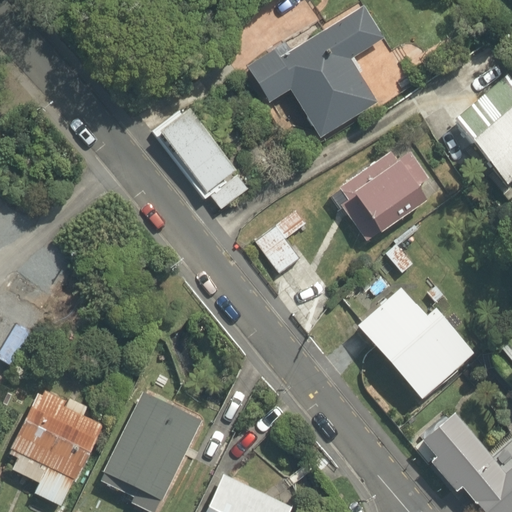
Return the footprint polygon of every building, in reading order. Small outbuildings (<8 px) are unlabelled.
[(343,54),(374,39),(357,4),(229,66),(250,107),(281,92),(305,140),(370,108),(343,54)] [(511,85),(445,138),(485,189),(511,167),(511,85)] [(142,121),(190,196),(196,192),(209,213),(243,190),(182,95),(142,121)] [(383,158),(377,150),(322,189),(362,246),(420,206),(410,191),(425,180),(401,146),(383,158)] [(0,199),(0,235),(12,245),(36,217),(12,197),(6,204),(0,199)] [(279,237),(299,221),(287,206),(246,239),(276,276),(297,260),(279,237)] [(393,236),(375,250),(392,273),(411,259),(393,236)] [(16,285),(0,302),(19,320),(35,302),(16,285)] [(402,313),(380,286),(337,322),(401,399),(459,351),(417,301),(402,313)] [(511,354),(501,364),(511,377),(511,354)] [(32,477),(25,491),(51,504),(96,418),(28,383),(0,436),(0,446),(7,450),(1,462),(32,477)] [(196,414),(137,384),(95,466),(154,496),(196,414)] [(511,511),(511,454),(498,466),(450,410),(412,443),(471,511),(511,511)] [(279,511),(284,503),(213,467),(189,511),(279,511)]
